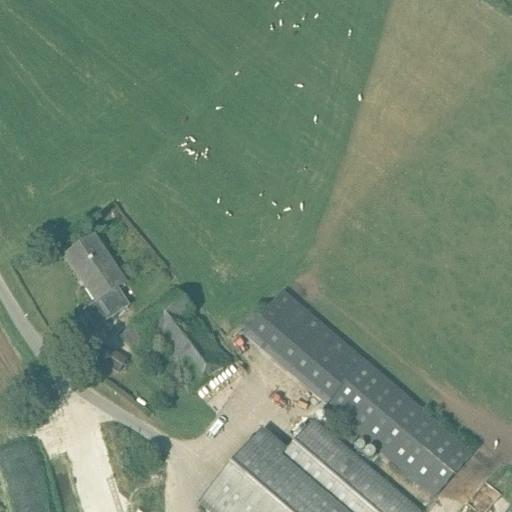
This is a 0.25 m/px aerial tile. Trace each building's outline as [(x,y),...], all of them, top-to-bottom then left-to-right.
[(94,238),(83,246),(66,257),(97,303),(100,301),(112,319),(128,309),(116,291),(125,285),(94,238)] [(473,455),(284,292),(244,338),(434,500),(473,455)] [(177,294),(138,324),(123,337),(136,354),(154,340),(193,390),(228,362),(190,314),(192,312),(177,294)] [(103,346),(95,360),(118,375),(127,361),(103,346)] [(287,452),(262,431),(198,507),(204,511),(418,511),(313,422),(287,452)]
